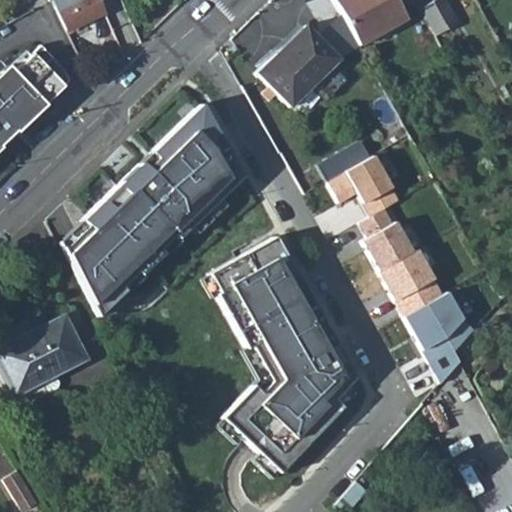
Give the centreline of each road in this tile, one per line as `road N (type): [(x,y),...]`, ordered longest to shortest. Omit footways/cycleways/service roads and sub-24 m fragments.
road 1 (residential): [(188,35),(387,375),(385,402),(369,426),(288,511)]
road 2 (tertiary): [(188,35),(0,214)]
